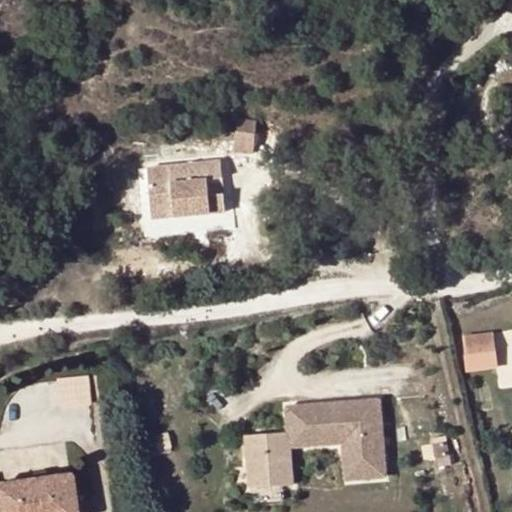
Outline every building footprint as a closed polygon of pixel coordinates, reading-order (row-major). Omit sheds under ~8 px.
[(256,124),(237,122),(235,154),(255,155),(256,124)] [(146,169),(151,209),(174,207),(175,217),(194,215),(225,212),(223,196),(216,196),(214,179),(221,178),(220,161),(146,169)] [(152,219),(175,217),(174,207),(151,209),(152,219)] [(226,220),(225,212),(194,215),(194,224),(207,222),(226,220)] [(497,353),(495,334),(465,337),(466,356),(497,353)] [(339,416),(343,437),(383,429),(370,367),(352,371),(355,381),(340,384),(338,374),(280,387),(285,412),(287,426),(339,416)] [(340,384),(355,381),(352,371),(338,374),(340,384)] [(59,376),(61,406),(93,404),(92,375),(59,376)] [(287,426),(285,412),(243,420),(253,472),(295,464),(288,427),(287,426)] [(386,444),(383,429),(343,437),(347,452),(386,444)] [(32,475),(33,481),(47,479),(46,472),(32,475)] [(0,510),(0,511),(74,511),(69,476),(47,479),(33,481),(0,485),(0,510)]
